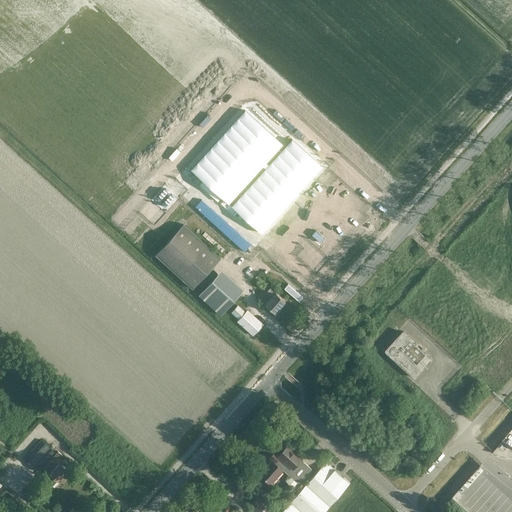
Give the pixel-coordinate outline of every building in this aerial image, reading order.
[(196,207),(244,251),(322,166),(292,139),(285,146),(247,111),(193,171),(258,230),(248,241),(202,200),(196,207)] [(192,288),(221,257),(183,223),(155,254),(192,288)] [(221,315),(239,295),(217,274),(199,295),(221,315)] [(274,313),(285,301),(275,292),(275,293),(269,288),(265,292),(271,297),(264,305),(274,313)] [(253,336),(262,325),(246,311),(244,313),(237,306),(231,312),(239,319),(237,321),(253,336)] [(385,349),(385,350),(385,351),(413,377),(414,377),(415,377),(431,360),(431,358),(416,344),(417,342),(425,349),(426,348),(404,331),(403,331),(402,331),(385,349)] [(41,466),(54,451),(41,439),(28,454),(41,466)] [(311,468),(302,459),(286,446),(278,455),(279,455),(274,461),(272,460),(259,474),(270,484),(282,470),(281,469),(282,468),(289,475),(285,479),(294,487),(298,483),(311,468)] [(57,460),(62,455),(58,451),(53,456),(52,456),(42,467),(49,473),(44,478),(51,485),(56,480),(58,481),(68,470),(57,460)] [(326,461),(279,511),(322,511),(349,482),(326,461)] [(273,511),(257,497),(249,507),(254,511),(273,511)]
